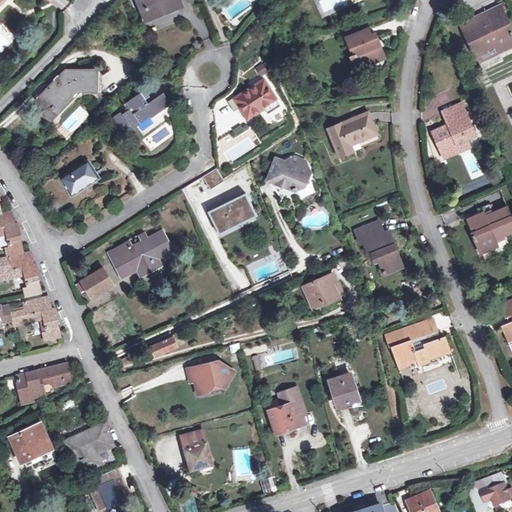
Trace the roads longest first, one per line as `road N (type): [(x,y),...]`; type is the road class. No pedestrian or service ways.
road 1 (residential): [(502,438),(487,364),(436,235),(407,132),(415,45),(433,0)]
road 2 (residential): [(49,254),(201,161),(208,90)]
road 3 (tertiary): [(303,502),(502,438)]
road 4 (unknown): [(102,372),(282,285)]
road 5 (tertiary): [(165,511),(89,343)]
road 6 (residential): [(91,11),(0,107)]
